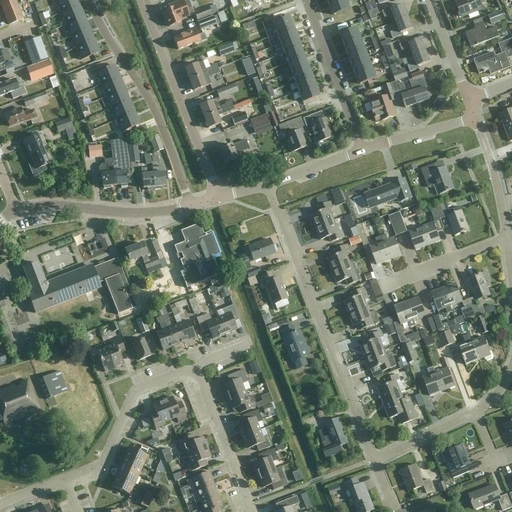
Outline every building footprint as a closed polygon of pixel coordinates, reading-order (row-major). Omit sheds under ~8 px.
[(8,0),(0,3),(9,25),(23,20),(15,0),(8,0)] [(76,0),(59,0),(55,2),(60,14),(79,6),(76,0)] [(163,12),(169,28),(180,23),(179,21),(188,17),(185,9),(190,7),(187,0),(185,0),(168,7),(169,10),(163,12)] [(239,0),(232,0),(237,9),(243,7),(239,0)] [(345,0),(343,0),(330,5),(333,16),(350,10),(345,0)] [(483,9),(479,0),(463,0),(456,3),(462,17),(468,15),(470,18),(478,15),(477,11),(483,9)] [(368,12),(377,9),(376,4),(366,8),(368,12)] [(79,6),(60,14),(65,25),(84,18),(79,6)] [(394,16),(396,23),(408,18),(404,6),(392,11),(391,9),(382,12),(385,18),(394,16)] [(377,9),(368,12),(370,17),(379,14),(377,9)] [(220,16),(225,25),(232,21),(227,12),(220,16)] [(488,17),(491,24),(505,19),(502,12),(488,17)] [(197,23),(200,30),(216,24),(213,17),(197,23)] [(84,18),(65,25),(70,37),(89,29),(84,18)] [(408,18),(396,23),(399,29),(390,34),(393,40),(402,36),(401,34),(413,29),(408,18)] [(288,19),(272,25),(276,35),(292,29),(288,19)] [(466,33),(471,48),(498,37),(495,28),(486,32),(483,23),(475,27),(476,29),(466,33)] [(89,29),(70,37),(75,49),(94,41),(89,29)] [(292,29),(276,35),(280,45),(296,39),(292,29)] [(357,29),(341,35),(345,46),(361,39),(357,29)] [(204,34),(198,37),(195,30),(180,35),(180,37),(174,39),(178,50),(194,45),(194,46),(206,41),(204,34)] [(296,39),(280,45),(284,54),(300,48),(296,39)] [(361,39),(345,46),(348,55),(364,49),(361,39)] [(410,49),(413,55),(425,50),(421,39),(409,43),(408,41),(399,45),(401,51),(410,49)] [(489,70),(491,75),(510,68),(507,59),(511,57),(511,40),(511,39),(499,44),(502,54),(495,57),(494,53),(474,60),(479,74),(489,70)] [(94,41),(75,49),(80,61),(99,53),(94,41)] [(43,44),(22,52),(28,67),(49,59),(43,44)] [(217,50),(220,58),(234,53),(234,52),(238,50),(235,44),(231,45),(217,50)] [(300,48),(284,54),(287,64),(303,58),(300,48)] [(364,49),(348,55),(352,65),(368,59),(364,49)] [(7,50),(0,52),(0,72),(13,67),(7,50)] [(425,50),(413,55),(416,62),(407,66),(410,72),(419,69),(418,67),(430,62),(425,50)] [(303,58),(287,64),(291,73),(307,67),(303,58)] [(368,59),(352,65),(356,75),(372,68),(368,59)] [(48,62),(37,66),(42,78),(53,74),(48,62)] [(185,69),(189,81),(206,74),(202,63),(185,69)] [(422,68),(424,73),(436,68),(434,63),(422,68)] [(114,66),(96,74),(101,86),(119,78),(114,66)] [(211,68),(214,76),(220,73),(217,66),(211,68)] [(307,67),(291,73),(295,83),(311,77),(307,67)] [(205,70),(208,78),(214,76),(211,68),(205,70)] [(372,68),(356,75),(360,85),(376,79),(372,68)] [(393,75),(395,81),(408,77),(406,71),(393,75)] [(413,92),(417,104),(429,100),(425,88),(427,87),(424,79),(421,72),(411,76),(413,82),(418,80),(420,89),(413,92)] [(206,74),(189,81),(194,92),(206,87),(210,86),(206,74)] [(59,77),(53,79),(57,89),(63,87),(59,77)] [(311,77),(295,83),(298,93),(314,86),(311,77)] [(119,78),(101,86),(106,97),(124,90),(119,78)] [(0,84),(0,96),(10,93),(13,100),(26,95),(23,88),(18,89),(14,80),(0,84)] [(402,80),(390,84),(394,93),(399,91),(405,108),(417,104),(413,92),(407,94),(402,80)] [(375,101),(371,102),(375,114),(378,122),(396,116),(390,101),(396,99),(390,84),(383,87),(386,97),(375,101)] [(216,93),(219,100),(238,92),(235,85),(216,93)] [(314,86),(298,93),(302,103),(318,97),(314,86)] [(124,90),(106,97),(111,109),(129,101),(124,90)] [(22,101),(24,106),(47,98),(45,93),(22,101)] [(204,118),(216,114),(221,112),(222,115),(228,113),(225,105),(220,107),(217,100),(211,102),(199,107),(204,118)] [(129,101),(111,109),(115,121),(134,113),(129,101)] [(225,105),(228,113),(234,111),(231,103),(225,105)] [(15,111),(15,112),(5,115),(9,127),(25,121),(25,123),(36,118),(33,110),(23,114),(20,109),(15,111)] [(511,109),(499,115),(504,128),(511,125),(511,109)] [(134,113),(115,121),(121,133),(139,125),(134,113)] [(222,117),(226,126),(236,122),(233,113),(222,117)] [(253,122),(259,136),(281,127),(276,113),(253,122)] [(303,120),(306,126),(310,125),(317,143),(332,138),(325,119),(324,119),(322,113),(303,120)] [(216,114),(204,118),(208,130),(220,125),(216,114)] [(148,128),(151,117),(144,115),(141,126),(148,128)] [(290,135),(287,136),(293,152),(306,147),(301,135),(306,133),(302,124),(288,129),(290,135)] [(28,163),(33,176),(42,173),(40,168),(49,165),(42,148),(46,146),(41,134),(24,140),(32,161),(28,163)] [(220,150),(225,164),(237,160),(235,155),(248,150),(244,141),(231,146),(231,145),(220,150)] [(88,147),(89,159),(101,157),(100,146),(88,147)] [(119,150),(111,151),(112,159),(115,186),(128,184),(126,171),(120,172),(118,164),(126,163),(125,154),(119,154),(119,150)] [(115,186),(112,159),(104,160),(104,165),(103,165),(99,169),(100,175),(101,175),(102,187),(115,186)] [(435,185),(438,195),(453,190),(445,168),(436,171),(434,165),(421,170),(423,177),(428,188),(435,185)] [(163,167),(152,168),(154,191),(161,190),(161,187),(165,187),(163,167)] [(154,191),(152,168),(141,169),(143,189),(147,189),(147,191),(154,191)] [(364,195),(370,209),(397,199),(401,208),(413,204),(405,180),(364,195)] [(339,189),(332,192),(337,207),(345,204),(339,189)] [(310,216),(315,228),(333,221),(329,209),(332,208),(330,202),(317,207),(320,213),(310,216)] [(447,217),(455,236),(469,231),(460,207),(449,211),(446,203),(435,207),(440,220),(447,217)] [(430,209),(435,222),(440,220),(435,207),(430,209)] [(394,215),(401,235),(407,232),(400,213),(394,215)] [(389,217),(396,237),(401,235),(394,215),(389,217)] [(333,221),(315,228),(320,241),(329,237),(331,243),(345,237),(340,225),(336,227),(333,221)] [(433,223),(421,228),(428,246),(440,242),(433,223)] [(183,277),(182,278),(186,289),(219,276),(212,257),(219,255),(210,233),(203,236),(199,225),(180,232),(184,243),(174,247),(184,273),(181,274),(183,277)] [(356,227),(364,247),(369,244),(362,225),(356,227)] [(428,246),(421,228),(409,233),(416,251),(428,246)] [(380,237),(382,243),(389,261),(401,256),(395,238),(387,241),(385,235),(380,237)] [(248,249),(253,261),(274,253),(276,252),(274,245),(271,246),(269,241),(248,249)] [(389,261),(382,243),(370,247),(376,266),(389,261)] [(143,263),(147,274),(148,274),(161,269),(157,258),(148,261),(146,255),(142,244),(125,251),(129,262),(141,257),(143,263)] [(327,259),(332,271),(350,264),(348,258),(352,257),(348,245),(334,250),(336,256),(327,259)] [(156,254),(157,258),(159,262),(164,260),(161,252),(156,254)] [(104,282),(117,316),(136,308),(117,259),(104,264),(103,262),(98,264),(99,266),(93,269),(92,268),(47,286),(47,284),(45,285),(37,263),(23,269),(32,291),(27,293),(35,314),(54,307),(100,288),(99,284),(104,282)] [(248,261),(243,263),(246,272),(251,270),(248,261)] [(350,264),(332,271),(337,284),(346,280),(348,286),(361,281),(359,275),(360,275),(358,269),(353,271),(350,264)] [(265,284),(273,305),(287,299),(279,278),(273,280),(271,273),(259,278),(262,285),(265,284)] [(467,279),(476,301),(490,296),(487,288),(491,287),(486,273),(467,279)] [(147,274),(143,276),(148,287),(152,285),(148,274),(147,274)] [(455,284),(443,289),(450,307),(462,302),(455,284)] [(344,303),(349,315),(367,308),(364,301),(368,300),(364,289),(351,294),(353,299),(344,303)] [(450,307),(443,289),(431,293),(437,312),(445,309),(447,314),(452,313),(450,307)] [(419,298),(406,303),(413,321),(426,316),(419,298)] [(479,309),(476,302),(470,304),(475,316),(485,312),(483,307),(479,309)] [(382,303),(377,305),(384,322),(392,318),(388,308),(385,309),(382,303)] [(413,321),(406,303),(394,307),(401,325),(413,321)] [(466,320),(475,316),(470,304),(466,306),(466,308),(462,309),(466,320)] [(224,316),(218,318),(224,335),(236,330),(233,322),(239,320),(233,306),(221,310),(224,316)] [(175,308),(170,310),(177,325),(184,343),(195,338),(187,321),(181,323),(175,308)] [(367,308),(349,315),(353,327),(362,323),(365,329),(380,323),(375,312),(369,314),(367,308)] [(224,335),(218,318),(211,321),(208,314),(196,319),(202,333),(209,330),(212,340),(224,335)] [(166,329),(173,347),(184,343),(177,325),(171,327),(168,320),(169,319),(167,315),(161,317),(166,329)] [(439,316),(433,318),(438,331),(444,329),(439,316)] [(173,347),(166,329),(161,317),(155,319),(157,324),(158,323),(162,331),(155,334),(163,351),(173,347)] [(478,319),(483,335),(489,333),(483,317),(478,319)] [(136,322),(141,334),(149,331),(143,318),(136,322)] [(438,331),(433,318),(428,320),(433,333),(438,331)] [(449,330),(461,326),(459,319),(447,323),(449,330)] [(292,362),(295,370),(306,365),(303,358),(309,356),(299,331),(295,333),(292,326),(280,331),(283,338),(284,337),(287,344),(286,345),(287,349),(289,348),(294,361),(292,362)] [(403,331),(398,333),(403,346),(410,344),(409,341),(407,342),(403,331)] [(361,346),(365,358),(385,351),(382,343),(383,343),(382,338),(383,338),(380,332),(368,337),(370,342),(361,346)] [(449,347),(454,345),(450,332),(444,334),(449,347)] [(438,336),(443,349),(449,347),(444,334),(438,336)] [(111,346),(105,348),(113,368),(114,368),(123,364),(118,352),(124,349),(120,338),(109,342),(111,346)] [(483,338),(471,342),(478,361),(484,359),(484,360),(487,362),(492,360),(493,357),(491,352),(488,351),(483,338)] [(132,344),(139,361),(150,356),(143,340),(132,344)] [(478,361),(471,342),(459,347),(466,365),(478,361)] [(410,344),(403,346),(409,364),(417,362),(410,344)] [(113,368),(105,348),(100,351),(98,346),(88,350),(93,362),(99,360),(104,373),(114,369),(113,368)] [(385,351),(365,358),(370,370),(379,367),(381,372),(396,366),(392,354),(387,356),(385,351)] [(435,374),(433,368),(427,370),(430,376),(423,379),(430,397),(442,392),(435,374)] [(447,369),(435,374),(442,392),(454,387),(447,369)] [(223,386),(227,398),(244,392),(241,385),(247,382),(242,371),(227,377),(229,383),(223,386)] [(38,380),(46,400),(67,392),(59,372),(38,380)] [(377,389),(382,401),(400,394),(396,382),(399,381),(397,375),(384,380),(386,385),(377,389)] [(0,420),(2,420),(4,424),(39,410),(27,381),(19,384),(20,387),(14,390),(13,386),(0,391),(0,420)] [(377,383),(369,387),(371,391),(380,387),(377,383)] [(244,392),(227,398),(232,410),(239,407),(241,413),(256,407),(252,396),(247,398),(244,392)] [(400,394),(382,401),(389,419),(398,416),(402,425),(415,420),(407,400),(403,401),(400,394)] [(172,398),(162,401),(170,422),(176,419),(178,424),(187,420),(181,405),(175,407),(172,398)] [(170,422),(162,401),(152,405),(156,415),(150,417),(155,432),(165,428),(163,424),(170,422)] [(238,425),(242,437),(259,431),(256,424),(262,421),(258,410),(242,416),(244,422),(238,425)] [(328,429),(319,432),(323,442),(331,439),(335,449),(324,453),(326,459),(342,453),(340,447),(348,444),(338,419),(326,424),(328,429)] [(259,431),(242,437),(247,449),(256,446),(258,452),(272,446),(267,436),(262,438),(259,431)] [(185,450),(187,456),(207,448),(203,438),(194,442),(192,436),(177,442),(180,451),(185,450)] [(450,473),(453,479),(464,474),(469,472),(467,466),(470,465),(462,446),(445,453),(448,462),(452,461),(456,470),(450,473)] [(129,448),(124,458),(143,466),(147,456),(129,448)] [(207,448),(187,456),(190,462),(185,464),(189,473),(204,467),(202,462),(211,458),(207,448)] [(253,464),(258,476),(274,470),(272,463),(277,461),(273,450),(257,456),(260,462),(253,464)] [(124,458),(120,468),(138,476),(143,466),(124,458)] [(179,462),(172,463),(175,476),(182,475),(179,462)] [(423,486),(426,494),(433,491),(429,480),(422,483),(416,466),(401,471),(408,492),(423,486)] [(120,468),(115,478),(134,486),(138,476),(120,468)] [(274,470),(258,476),(262,488),(271,485),(273,491),(287,485),(283,475),(277,477),(274,470)] [(192,479),(196,491),(213,484),(209,473),(192,479)] [(304,474),(296,476),(298,483),(306,480),(304,474)] [(134,486),(115,478),(111,488),(130,496),(134,486)] [(347,499),(349,505),(354,503),(357,511),(368,511),(369,511),(373,510),(363,484),(358,486),(356,478),(344,483),(347,491),(349,490),(351,497),(347,499)] [(196,491),(200,502),(218,495),(213,484),(196,491)] [(469,496),(475,510),(498,501),(503,511),(511,508),(507,495),(500,498),(495,486),(469,496)] [(200,502),(203,511),(207,511),(221,507),(222,507),(218,495),(200,502)] [(275,511),(293,511),(291,507),(299,504),(296,497),(284,501),(287,508),(275,511)]
